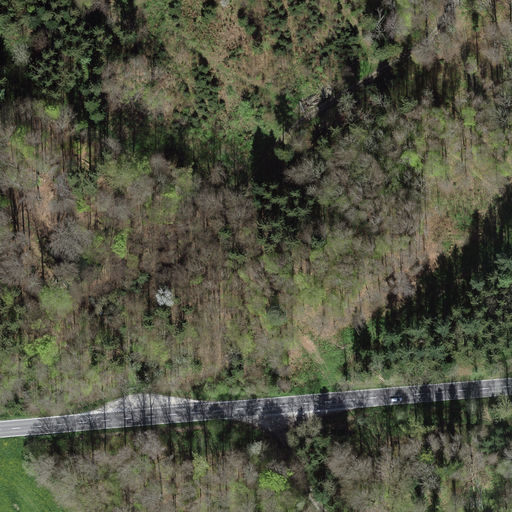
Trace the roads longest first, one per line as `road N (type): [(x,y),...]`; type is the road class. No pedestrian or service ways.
road 1 (primary): [(0,429),(511,385)]
road 2 (track): [(330,511),(317,504),(270,405)]
